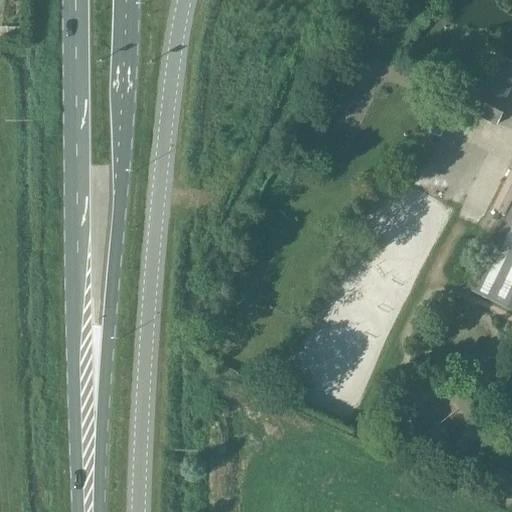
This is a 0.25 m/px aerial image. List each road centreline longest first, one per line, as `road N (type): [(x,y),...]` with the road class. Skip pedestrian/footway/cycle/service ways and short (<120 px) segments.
road 1 (unclassified): [(139,511),(161,165),(185,0)]
road 2 (primary): [(87,481),(121,201),(126,0)]
road 3 (primary): [(76,0),(87,481)]
